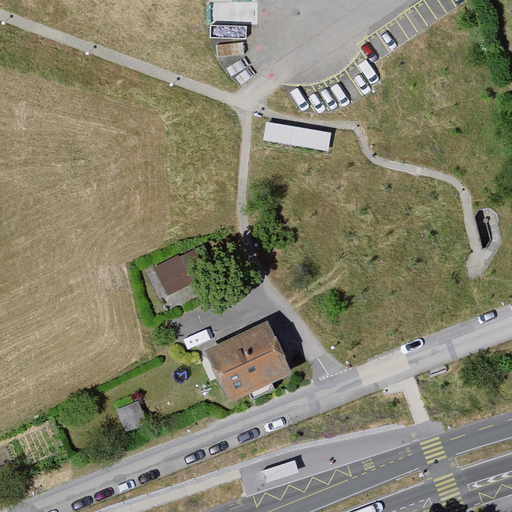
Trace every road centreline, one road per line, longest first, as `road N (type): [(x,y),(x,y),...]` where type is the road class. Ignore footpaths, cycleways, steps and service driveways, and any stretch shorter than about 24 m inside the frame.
road 1 (residential): [(43,511),(511,330)]
road 2 (primary): [(511,428),(280,511)]
